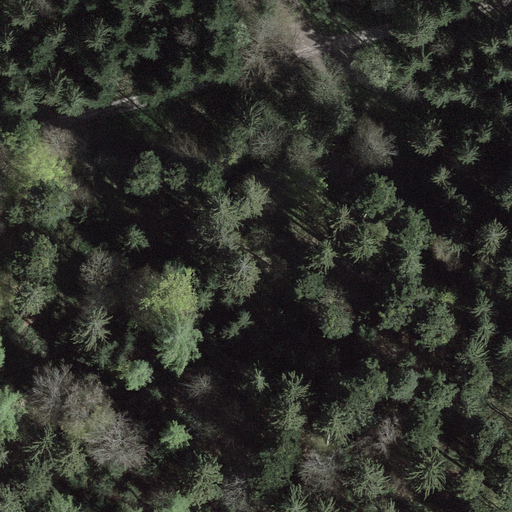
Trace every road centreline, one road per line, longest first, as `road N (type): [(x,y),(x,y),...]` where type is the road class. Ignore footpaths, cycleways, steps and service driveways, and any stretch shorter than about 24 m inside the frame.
road 1 (track): [(0,138),(511,0)]
road 2 (track): [(288,0),(310,49),(345,79),(413,96),(511,103)]
